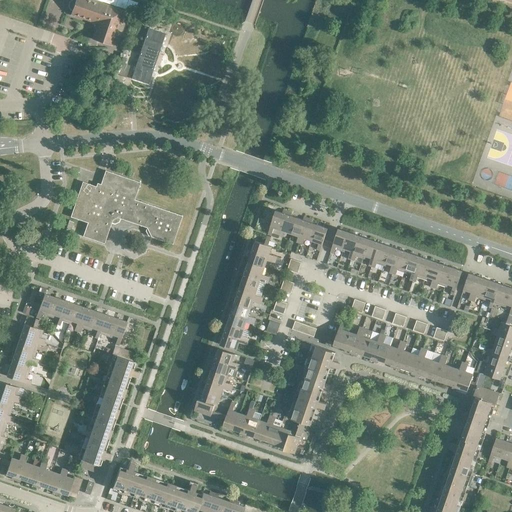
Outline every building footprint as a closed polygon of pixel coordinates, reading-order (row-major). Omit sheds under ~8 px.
[(90,0),(71,0),(70,1),(69,2),(69,3),(69,4),(68,4),(68,5),(69,6),(69,7),(69,8),(70,8),(70,9),(71,10),(72,10),(73,11),(71,14),(93,22),(92,22),(92,23),(92,24),(92,25),(93,25),(93,26),(94,27),(94,28),(95,28),(96,29),(93,39),(111,45),(123,11),(90,0)] [(149,27),(131,79),(148,84),(166,33),(149,27)] [(121,62),(117,74),(126,77),(129,65),(121,62)] [(117,74),(115,80),(123,83),(125,77),(117,74)] [(101,185),(97,183),(96,187),(82,182),(70,217),(87,223),(83,237),(104,244),(112,220),(117,218),(147,228),(149,232),(148,236),(152,237),(172,244),(182,216),(134,200),(140,183),(105,171),(101,185)] [(274,228),(281,231),(288,211),(283,210),(282,213),(276,211),(268,234),(271,236),(274,228)] [(292,213),(288,211),(281,231),(291,234),(297,218),(291,216),(292,213)] [(303,220),(297,218),(291,234),(298,236),(296,242),(299,244),(308,218),(304,217),(303,220)] [(312,220),(308,218),(299,244),(303,245),(305,239),(312,241),(317,225),(311,223),(312,220)] [(323,227),(317,225),(312,241),(319,244),(317,249),(320,251),(329,226),(324,224),(323,227)] [(349,233),(338,229),(330,253),(334,254),(336,249),(343,251),(349,233)] [(359,236),(349,233),(343,251),(350,254),(348,259),(351,260),(359,236)] [(251,246),(249,250),(276,260),(277,257),(269,254),(272,246),(268,245),(271,237),(267,236),(265,244),(256,241),(254,247),(251,246)] [(369,240),(359,236),(351,260),(354,261),(356,256),(363,258),(369,240)] [(380,243),(369,240),(363,258),(370,261),(368,266),(372,267),(380,243)] [(390,247),(380,243),(372,267),(375,268),(376,263),(384,265),(390,247)] [(400,250),(390,247),(384,265),(391,268),(389,273),(392,274),(400,250)] [(276,260),(249,250),(248,255),(251,256),(249,262),(265,267),(267,260),(275,263),(276,260)] [(411,254),(400,250),(392,274),(396,275),(397,270),(404,272),(411,254)] [(421,257),(411,254),(404,272),(411,275),(410,280),(413,281),(421,257)] [(431,261),(421,257),(413,281),(416,282),(417,277),(425,279),(431,261)] [(301,262),(291,259),(289,264),(300,268),(301,262)] [(441,264),(431,261),(425,279),(432,282),(430,287),(433,288),(441,264)] [(265,267),(249,262),(247,268),(244,267),(242,271),(269,280),(270,277),(262,274),(265,267)] [(300,268),(289,264),(288,270),(298,273),(300,268)] [(451,268),(441,264),(433,288),(436,289),(438,284),(445,286),(451,268)] [(462,271),(451,268),(445,286),(452,289),(450,294),(454,295),(462,271)] [(269,280),(242,271),(241,275),(244,276),(242,282),(258,288),(260,280),(268,283),(269,280)] [(480,277),(469,274),(462,295),(463,292),(470,295),(468,300),(472,301),(480,277)] [(490,281),(480,277),(472,301),(475,302),(476,297),(484,299),(490,281)] [(294,283),(284,279),(282,285),(293,288),(294,283)] [(500,284),(490,281),(484,299),(491,302),(489,307),(492,308),(494,303),(500,284)] [(258,288),(242,282),(240,288),(237,287),(235,291),(262,301),(263,297),(255,295),(258,288)] [(511,288),(500,284),(494,303),(504,306),(511,288)] [(293,288),(282,285),(281,290),(291,294),(293,288)] [(38,292),(44,294),(36,317),(40,319),(41,314),(48,316),(54,297),(46,295),(48,290),(40,287),(38,292)] [(262,301),(235,291),(234,296),(237,297),(235,303),(251,308),(253,301),(261,304),(262,301)] [(65,301),(54,297),(48,316),(59,319),(65,301)] [(453,299),(446,297),(444,303),(451,305),(453,299)] [(287,303),(277,299),(275,305),(285,309),(287,303)] [(351,309),(357,311),(360,301),(355,299),(351,309)] [(75,304),(65,301),(59,319),(57,324),(60,326),(62,321),(69,323),(75,304)] [(365,303),(360,301),(357,311),(362,313),(365,303)] [(251,308),(235,303),(233,309),(230,308),(228,312),(255,321),(256,318),(248,315),(251,308)] [(85,308),(75,304),(69,323),(76,325),(74,330),(77,331),(85,308)] [(25,305),(22,313),(28,315),(31,307),(25,305)] [(285,309),(275,305),(273,311),(284,314),(285,309)] [(372,316),(377,318),(381,308),(375,306),(372,316)] [(96,311),(85,308),(77,331),(81,332),(82,327),(89,330),(96,311)] [(386,310),(381,308),(377,318),(383,320),(386,310)] [(106,315),(96,311),(89,330),(96,332),(95,337),(98,338),(100,333),(106,315)] [(255,321),(228,312),(227,316),(230,317),(228,323),(244,329),(246,322),(254,324),(255,321)] [(392,323),(398,325),(401,315),(396,313),(392,323)] [(116,318),(106,315),(100,333),(110,337),(116,318)] [(407,317),(401,315),(398,325),(403,327),(407,317)] [(127,322),(116,318),(110,337),(117,339),(115,344),(119,345),(127,322)] [(280,324),(270,320),(268,326),(278,329),(280,324)] [(413,330),(418,332),(422,322),(417,320),(413,330)] [(295,321),(292,329),(314,337),(317,329),(295,321)] [(345,322),(342,321),(336,336),(333,347),(337,349),(338,346),(344,348),(350,332),(343,330),(345,322)] [(427,324),(422,322),(418,332),(424,334),(427,324)] [(493,327),(492,330),(511,337),(511,325),(510,325),(506,323),(502,322),(499,329),(493,327)] [(244,329),(228,323),(226,329),(223,328),(221,333),(248,342),(249,339),(241,336),(244,329)] [(24,324),(20,335),(44,343),(45,340),(40,338),(43,330),(36,328),(33,327),(24,324)] [(278,329),(268,326),(266,331),(277,335),(278,329)] [(357,335),(350,332),(344,348),(350,350),(349,353),(354,354),(363,328),(359,327),(357,335)] [(433,337),(439,339),(442,329),(437,327),(433,337)] [(373,331),(363,328),(354,354),(358,356),(359,353),(365,355),(370,339),(373,331)] [(448,331),(442,329),(439,339),(444,341),(448,331)] [(511,344),(511,337),(492,330),(488,341),(495,343),(511,348),(511,344)] [(248,342),(221,333),(220,337),(223,338),(221,344),(237,350),(239,342),(247,345),(248,342)] [(377,342),(370,339),(365,355),(371,357),(370,360),(374,361),(383,335),(380,334),(377,342)] [(44,343),(20,335),(17,345),(36,351),(38,344),(43,346),(44,343)] [(386,336),(383,335),(374,361),(378,363),(379,360),(385,362),(391,346),(384,344),(386,336)] [(398,349),(391,346),(385,362),(391,364),(390,367),(394,368),(403,342),(400,341),(398,349)] [(407,343),(403,342),(394,368),(399,370),(400,367),(406,369),(411,353),(404,351),(407,343)] [(511,348),(495,343),(492,350),(486,348),(485,351),(507,359),(511,348)] [(36,351),(17,345),(13,355),(37,363),(38,360),(33,358),(36,351)] [(112,354),(116,356),(135,362),(138,354),(115,346),(112,354)] [(335,352),(317,346),(314,353),(309,351),(307,356),(312,358),(307,373),(302,371),(301,375),(299,379),(305,381),(300,394),(295,392),(292,399),(298,401),(293,414),(288,412),(287,416),(300,421),(305,423),(311,425),(317,407),(325,409),(327,404),(319,401),(331,366),(339,368),(341,363),(333,360),(333,359),(335,352)] [(418,356),(411,353),(406,369),(412,371),(411,374),(415,376),(424,349),(421,348),(418,356)] [(238,355),(219,349),(217,355),(214,354),(213,358),(239,367),(240,364),(233,361),(235,354),(238,355)] [(427,350),(424,349),(415,376),(419,377),(420,374),(426,376),(432,360),(425,358),(427,350)] [(507,359),(485,351),(484,354),(490,356),(488,363),(504,369),(507,359)] [(37,363),(13,355),(10,365),(29,372),(31,365),(36,366),(37,363)] [(439,363),(432,360),(426,376),(432,378),(431,381),(436,383),(445,356),(441,355),(439,363)] [(135,362),(116,356),(114,362),(109,361),(107,368),(112,370),(107,383),(102,381),(99,388),(105,390),(100,404),(95,402),(94,405),(92,409),(98,411),(93,424),(88,422),(85,429),(91,431),(86,445),(81,443),(78,450),(84,452),(81,459),(100,465),(103,457),(110,460),(112,454),(105,452),(111,434),(118,414),(131,375),(138,378),(140,373),(133,370),(133,368),(135,362)] [(448,357),(445,356),(436,383),(440,384),(441,381),(447,383),(452,367),(445,365),(448,357)] [(239,367),(213,358),(211,362),(214,363),(212,369),(228,375),(230,368),(238,370),(239,367)] [(459,370),(452,367),(447,383),(453,385),(452,388),(456,390),(465,363),(462,362),(459,370)] [(468,364),(465,363),(456,390),(460,391),(461,388),(468,390),(473,374),(465,372),(468,364)] [(504,369),(488,363),(485,371),(479,368),(477,372),(500,380),(504,369)] [(29,372),(10,365),(6,376),(30,384),(31,381),(26,379),(29,372)] [(228,375),(212,369),(210,375),(207,374),(206,379),(232,388),(233,385),(226,382),(228,375)] [(232,388),(206,379),(204,383),(207,384),(205,390),(221,395),(224,388),(231,391),(232,388)] [(499,379),(497,387),(502,389),(505,381),(500,380),(499,379)] [(19,388),(0,381),(0,393),(20,400),(21,397),(16,395),(19,388)] [(499,394),(477,386),(469,407),(469,410),(468,411),(467,414),(462,412),(460,418),(465,420),(463,426),(457,445),(449,442),(447,448),(455,450),(433,511),(454,511),(459,499),(465,501),(467,493),(462,492),(467,478),(472,480),(474,472),(469,471),(474,458),(479,459),(481,452),(476,450),(478,444),(482,445),(485,434),(490,421),(491,419),(491,418),(492,415),(499,394)] [(221,395),(205,390),(203,396),(200,395),(199,400),(217,406),(221,395)] [(20,400),(0,393),(0,404),(12,409),(14,401),(19,403),(20,400)] [(217,406),(199,400),(195,410),(219,418),(220,413),(216,411),(217,406)] [(227,415),(220,413),(219,418),(225,420),(222,428),(227,430),(228,427),(234,429),(240,413),(233,411),(235,403),(231,402),(227,415)] [(12,409),(0,404),(0,416),(13,420),(14,417),(9,416),(12,409)] [(247,415),(240,413),(234,429),(240,431),(239,434),(243,436),(253,409),(249,408),(247,415)] [(256,410),(253,409),(243,436),(248,437),(249,434),(255,436),(260,420),(262,414),(256,412),(256,410)] [(267,422),(260,420),(255,436),(261,438),(260,441),(264,442),(273,416),(270,415),(267,422)] [(13,420),(0,416),(0,427),(5,429),(7,422),(12,424),(13,420)] [(276,417),(273,416),(264,442),(268,444),(269,441),(275,443),(281,427),(273,425),(276,417)] [(291,431),(281,427),(275,443),(281,445),(280,448),(285,450),(291,431)] [(297,432),(291,431),(285,450),(295,453),(303,429),(298,428),(297,432)] [(496,438),(489,436),(485,448),(492,450),(496,438)] [(507,442),(496,438),(492,450),(488,461),(492,462),(494,455),(501,458),(507,442)] [(511,460),(511,443),(507,442),(501,458),(509,460),(506,467),(509,468),(511,460)] [(11,479),(15,480),(24,455),(21,454),(19,460),(11,458),(10,462),(9,465),(6,474),(12,476),(11,479)] [(27,456),(24,455),(15,480),(20,482),(21,479),(27,481),(32,465),(25,462),(27,456)] [(100,465),(81,459),(79,466),(97,473),(100,465)] [(39,467),(32,465),(27,481),(33,483),(32,486),(36,487),(44,463),(41,461),(39,467)] [(128,469),(120,466),(112,488),(113,488),(114,485),(120,488),(118,493),(122,494),(126,496),(128,490),(134,492),(141,495),(139,500),(146,503),(148,497),(154,499),(161,502),(159,507),(167,510),(168,504),(182,509),(180,511),(188,511),(189,511),(191,511),(196,511),(198,509),(197,509),(202,494),(194,492),(197,484),(191,482),(189,490),(133,471),(136,463),(130,461),(128,469)] [(48,464),(44,463),(36,487),(40,489),(41,486),(47,488),(53,472),(46,469),(48,464)] [(60,474),(53,472),(47,488),(53,490),(52,493),(56,494),(65,469),(62,468),(60,474)] [(68,470),(65,469),(56,494),(60,496),(61,493),(67,495),(73,479),(66,476),(68,470)] [(74,476),(73,479),(67,495),(76,498),(82,479),(74,476)] [(203,492),(202,494),(197,509),(198,509),(204,511),(207,511),(214,493),(209,491),(208,494),(203,492)] [(219,494),(214,493),(207,511),(218,511),(223,499),(218,497),(219,494)] [(229,501),(223,499),(218,511),(230,511),(234,500),(230,498),(229,501)] [(239,502),(234,500),(230,511),(242,511),(244,506),(238,504),(239,502)]
